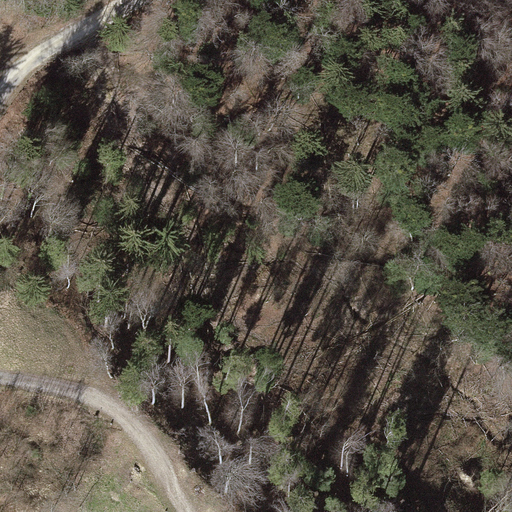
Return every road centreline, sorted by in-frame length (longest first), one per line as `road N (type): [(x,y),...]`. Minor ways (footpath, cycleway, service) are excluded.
road 1 (track): [(0,369),(69,389),(153,428),(198,511)]
road 2 (track): [(0,91),(113,0)]
